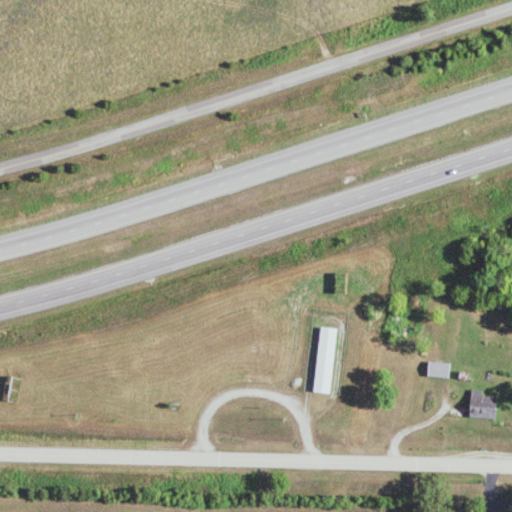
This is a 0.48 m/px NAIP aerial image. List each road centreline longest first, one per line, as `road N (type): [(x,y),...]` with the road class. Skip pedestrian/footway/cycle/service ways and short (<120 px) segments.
road 1 (residential): [(0,171),(511,10)]
road 2 (trunk): [(511,92),(105,224),(0,250)]
road 3 (trunk): [(0,305),(511,149)]
road 4 (residential): [(511,463),(0,452)]
